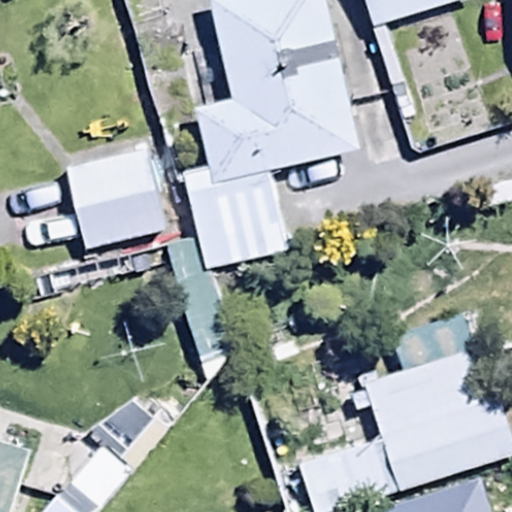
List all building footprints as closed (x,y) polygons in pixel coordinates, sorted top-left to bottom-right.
[(286,265),(267,178),(356,158),(321,0),(232,0),(209,5),(232,110),(193,118),(208,186),(185,191),(206,283),(286,265)] [(472,0),(362,0),(373,36),(475,8),(472,0)] [(65,175),(81,258),(165,242),(149,159),(65,175)] [(362,392),(381,443),(294,474),(307,511),(360,511),(400,498),(405,511),(478,511),(493,507),(482,477),(511,465),(511,447),(468,321),(387,350),(397,379),(362,392)] [(169,435),(143,413),(107,458),(133,479),(169,435)] [(0,456),(0,511),(10,511),(24,463),(0,456)] [(87,511),(67,495),(51,511),(87,511)]
